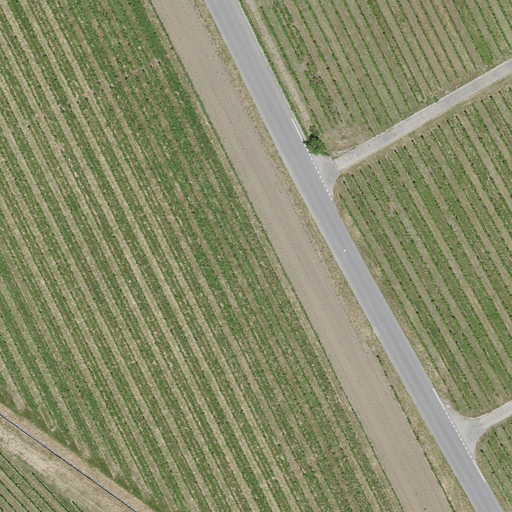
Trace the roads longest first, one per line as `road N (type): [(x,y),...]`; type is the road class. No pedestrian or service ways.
road 1 (tertiary): [(223,0),(313,182),(499,511)]
road 2 (track): [(313,182),(511,67)]
road 3 (track): [(122,511),(0,411)]
